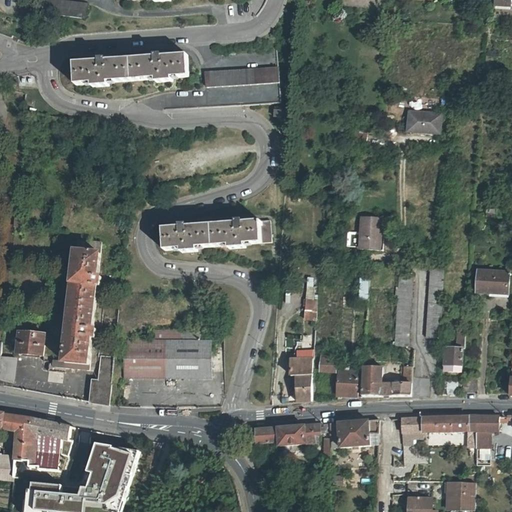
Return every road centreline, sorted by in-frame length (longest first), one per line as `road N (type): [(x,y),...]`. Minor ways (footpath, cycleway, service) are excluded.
road 1 (residential): [(237,419),(233,409),(262,316),(255,290),(240,279),(164,269),(146,254),(144,228),(159,215),(253,189),(271,164),(264,134),(245,119),(71,110),(51,95),(48,70)]
road 2 (secondary): [(237,419),(511,407)]
road 3 (residential): [(48,70),(62,50),(244,35),(272,22),(277,0)]
road 4 (secondary): [(0,403),(211,434)]
